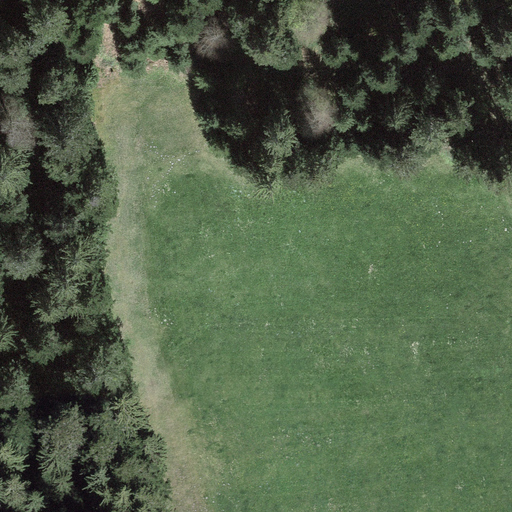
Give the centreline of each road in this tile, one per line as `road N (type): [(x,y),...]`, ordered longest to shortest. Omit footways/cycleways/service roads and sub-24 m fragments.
road 1 (track): [(16,0),(28,67),(40,305),(78,511)]
road 2 (track): [(488,0),(484,102),(511,202)]
